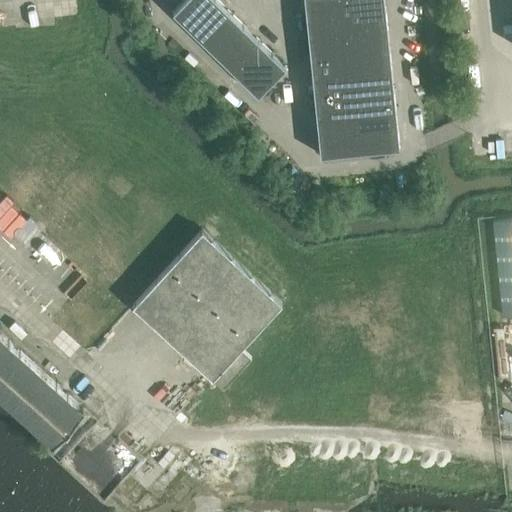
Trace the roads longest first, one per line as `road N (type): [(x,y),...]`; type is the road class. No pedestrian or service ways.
road 1 (unclassified): [(407,158),(494,112),(480,0)]
road 2 (unclassified): [(161,7),(309,149)]
road 3 (unclassified): [(309,149),(298,67),(226,0)]
road 4 (unclassified): [(392,0),(407,158)]
